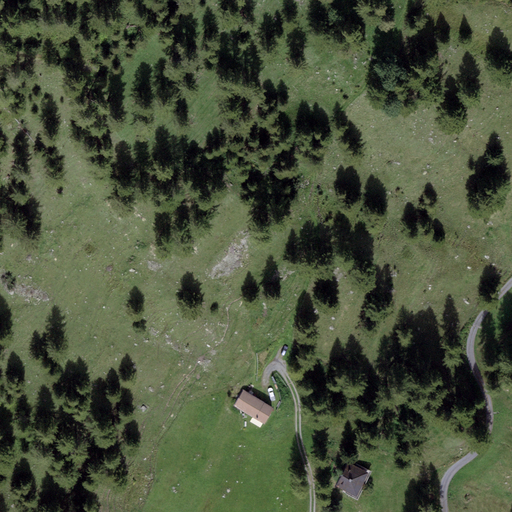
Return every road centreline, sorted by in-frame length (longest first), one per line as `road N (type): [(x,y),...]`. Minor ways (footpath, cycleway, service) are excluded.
road 1 (track): [(444,511),(447,475),(485,439),(489,423),(471,335),(511,281)]
road 2 (track): [(264,384),(272,367),(287,379),(310,460),(312,511)]
